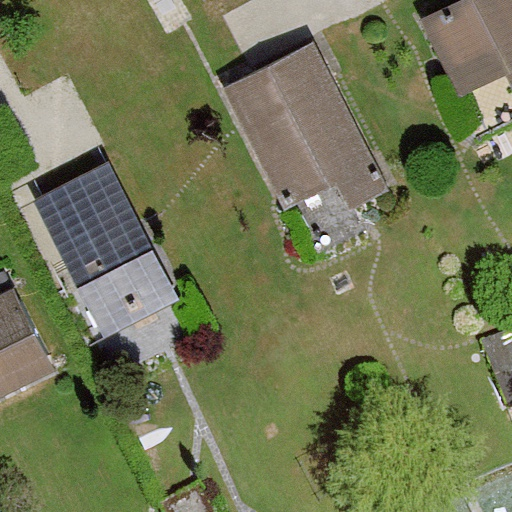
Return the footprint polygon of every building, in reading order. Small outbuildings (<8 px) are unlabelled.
[(511,91),(511,0),(464,0),(423,22),(462,97),(504,75),(511,91)] [(280,211),(371,167),(312,45),(221,89),(280,211)] [(0,113),(0,174),(7,189),(44,171),(13,107),(0,113)] [(93,333),(167,296),(105,172),(31,208),(93,333)] [(0,401),(52,371),(4,291),(0,293),(0,401)] [(510,413),(511,411),(511,335),(483,347),(510,413)]
